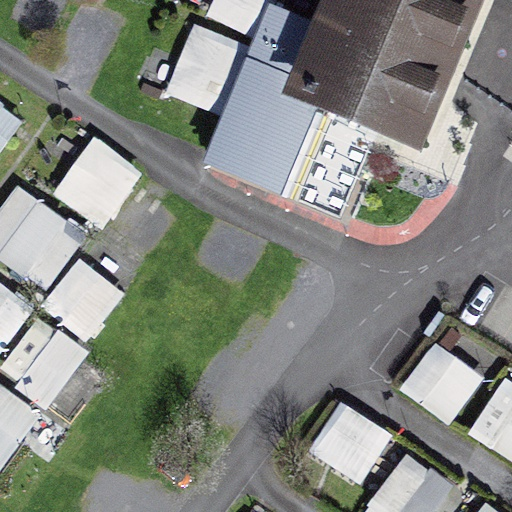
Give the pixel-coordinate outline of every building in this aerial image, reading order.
[(464,0),(344,0),(330,33),(272,8),(206,163),(270,190),(275,177),(296,186),(293,193),(327,207),(345,164),(360,171),(379,125),(392,131),(410,88),(424,94),(464,0)] [(167,93),(211,113),(243,43),(199,23),(167,93)] [(0,156),(4,159),(28,110),(0,96),(0,156)] [(107,227),(146,174),(96,137),(57,190),(107,227)] [(0,211),(0,259),(48,285),(82,223),(13,186),(0,211)] [(81,257),(46,302),(94,338),(128,293),(81,257)] [(0,288),(0,351),(31,316),(0,288)] [(287,345),(300,307),(273,298),(261,336),(287,345)] [(32,321),(5,380),(61,405),(87,347),(32,321)] [(452,426),(487,379),(438,343),(403,389),(452,426)] [(470,436),(511,459),(511,375),(506,373),(470,436)] [(21,446),(45,462),(68,429),(0,382),(0,471),(3,473),(21,446)] [(314,446),(367,480),(396,435),(343,401),(314,446)] [(410,451),(372,506),(381,511),(432,511),(454,481),(410,451)] [(118,470),(84,511),(140,511),(152,498),(118,470)]
